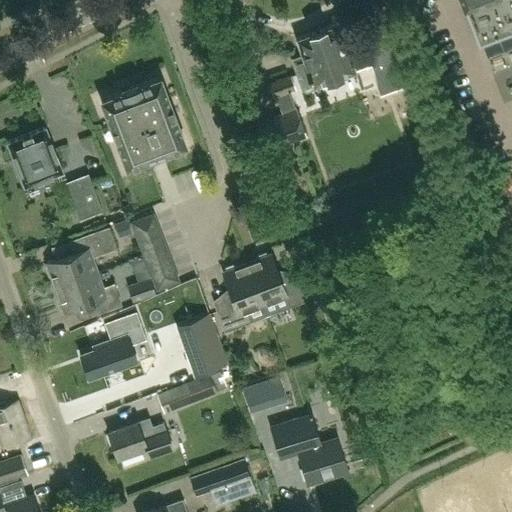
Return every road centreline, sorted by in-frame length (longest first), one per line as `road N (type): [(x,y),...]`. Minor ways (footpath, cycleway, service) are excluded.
road 1 (residential): [(169,0),(232,171),(225,190),(180,208),(200,261)]
road 2 (residential): [(86,511),(0,271)]
road 3 (secondary): [(0,59),(129,0)]
